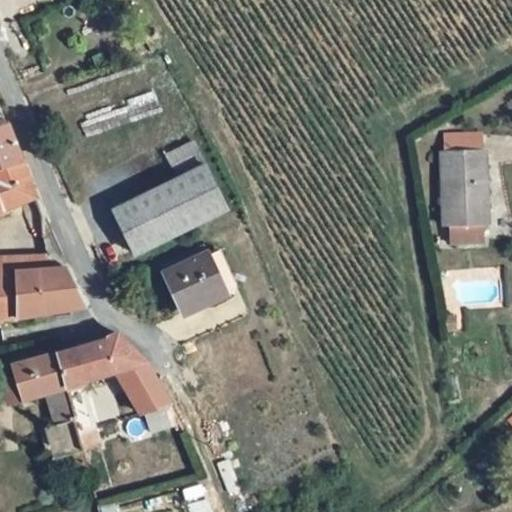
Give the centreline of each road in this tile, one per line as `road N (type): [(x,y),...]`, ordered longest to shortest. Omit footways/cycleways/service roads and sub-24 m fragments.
road 1 (residential): [(191,414),(164,341),(98,297),(0,45)]
road 2 (track): [(511,408),(401,511)]
